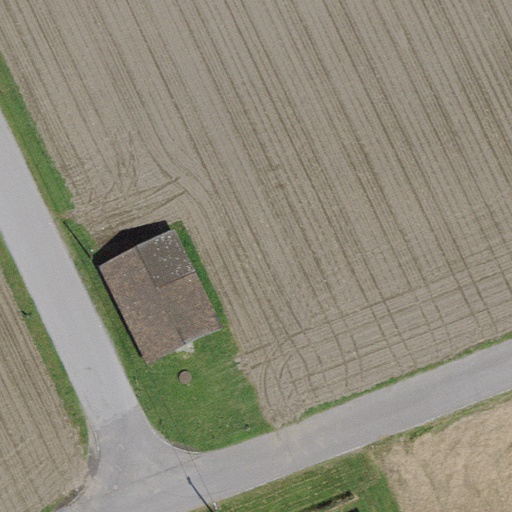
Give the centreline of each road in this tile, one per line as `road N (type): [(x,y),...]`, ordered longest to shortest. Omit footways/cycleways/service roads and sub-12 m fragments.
road 1 (unclassified): [(151,489),(511,364)]
road 2 (unclassified): [(0,169),(151,489)]
